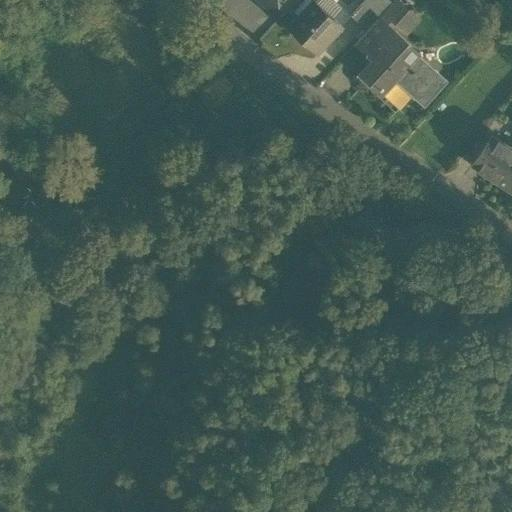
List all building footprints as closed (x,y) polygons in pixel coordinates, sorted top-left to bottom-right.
[(258,0),(279,19),(295,0),(258,0)] [(343,27),(336,21),(343,12),(329,0),(311,0),(288,26),(318,55),(343,27)] [(365,0),(351,16),(367,31),(392,4),(387,0),(365,0)] [(396,0),(392,4),(367,31),(357,43),(368,53),(391,28),(401,38),(417,20),(396,0)] [(364,75),(384,93),(397,79),(412,93),(424,104),(446,80),(434,69),(430,73),(410,55),(414,50),(401,38),(391,28),(368,53),(377,61),(364,75)] [(434,69),(414,50),(410,55),(430,73),(434,69)] [(377,61),(368,53),(363,58),(368,62),(356,76),(395,111),(399,107),(384,93),(364,75),(377,61)] [(399,107),(412,93),(397,79),(384,93),(399,107)] [(496,181),(509,189),(511,185),(511,149),(508,146),(492,135),(472,166),(496,182),(496,181)]
